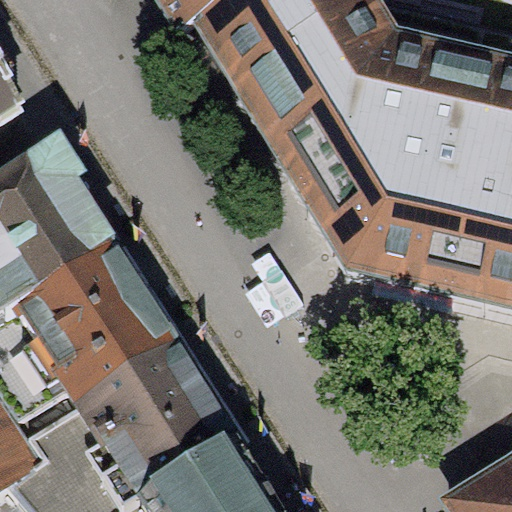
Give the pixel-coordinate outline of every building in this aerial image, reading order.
[(156,0),(184,43),(199,32),(249,0),(156,0)] [(249,0),(199,32),(232,85),(356,9),(349,0),(249,0)] [(511,46),(356,9),(232,85),(352,277),(511,320),(511,46)] [(0,132),(21,118),(0,84),(0,132)] [(0,334),(114,263),(52,166),(0,201),(0,334)] [(0,401),(32,451),(174,363),(114,263),(0,334),(0,401)] [(10,499),(20,511),(149,511),(236,457),(174,363),(32,451),(46,473),(10,499)] [(0,507),(10,499),(46,473),(32,451),(0,401),(0,507)] [(270,511),(236,457),(149,511),(270,511)] [(511,511),(511,468),(448,509),(450,511),(511,511)]
